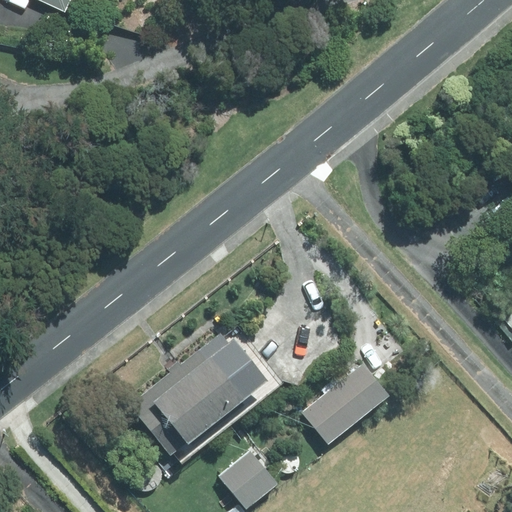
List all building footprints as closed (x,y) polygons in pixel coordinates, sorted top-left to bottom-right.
[(28,0),(60,14),(66,0),(28,0)] [(511,297),(495,312),(511,333),(511,297)] [(316,354),(301,338),(283,355),(297,371),(316,354)] [(163,372),(167,377),(124,408),(162,460),(235,408),(229,399),(248,386),(215,342),(196,356),(195,354),(175,368),(173,365),(163,372)] [(319,442),(378,393),(353,364),(294,413),(319,442)] [(215,480),(239,511),(241,511),(273,488),(248,455),(215,480)]
